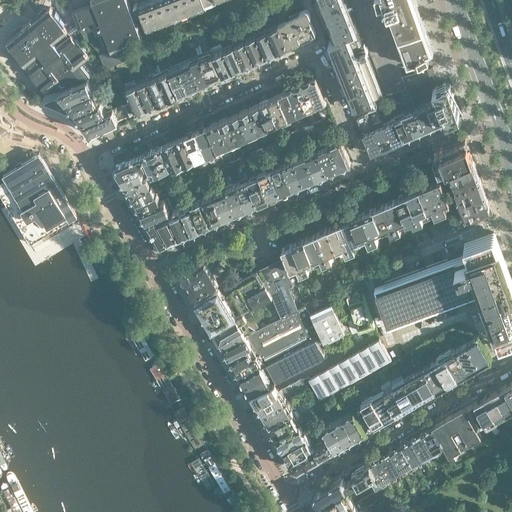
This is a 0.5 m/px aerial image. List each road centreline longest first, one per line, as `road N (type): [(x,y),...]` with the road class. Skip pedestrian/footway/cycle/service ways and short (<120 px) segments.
road 1 (residential): [(146,263),(89,165),(95,151),(316,53),(364,167)]
road 2 (residential): [(285,495),(146,263)]
road 3 (residential): [(285,495),(511,364)]
road 4 (residential): [(364,167),(146,263)]
road 5 (residential): [(364,167),(495,113)]
road 6 (primary): [(454,0),(495,113)]
